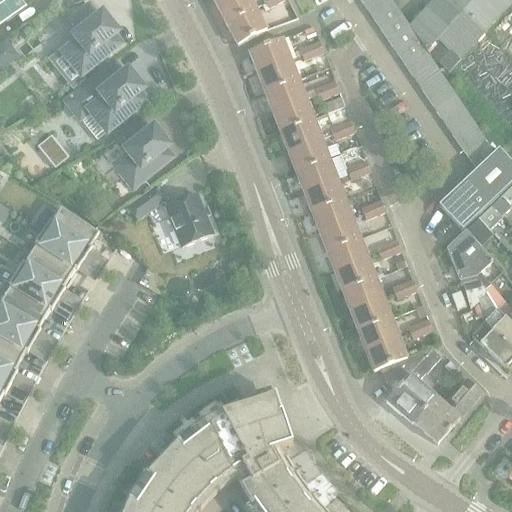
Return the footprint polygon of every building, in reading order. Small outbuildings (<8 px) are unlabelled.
[(0,0),(0,28),(27,9),(20,0),(0,0)] [(223,0),(216,4),(227,25),(255,10),(249,0),(223,0)] [(263,0),(269,10),(287,0),(286,0),(263,0)] [(358,0),(366,10),(380,0),(358,0)] [(380,0),(366,10),(373,21),(393,8),(388,0),(380,0)] [(416,41),(424,52),(426,54),(448,74),(511,2),(511,0),(435,0),(409,30),(416,41)] [(78,41),(64,53),(82,76),(121,45),(114,37),(118,34),(109,23),(105,26),(90,6),(69,23),(78,35),(75,37),(78,41)] [(373,21),(381,33),(401,19),(393,8),(373,21)] [(266,31),(255,10),(227,25),(238,46),(266,31)] [(381,33),(388,44),(409,30),(401,19),(381,33)] [(315,33),(313,28),(303,32),(305,37),(315,33)] [(388,44),(396,55),(416,41),(409,30),(388,44)] [(249,53),(257,74),(290,61),(289,61),(295,58),(287,39),(282,41),(249,53)] [(396,55),(404,66),(424,52),(416,41),(396,55)] [(300,51),(302,56),(321,49),(319,44),(300,51)] [(324,55),(321,49),(302,56),(304,62),(324,55)] [(404,66),(411,77),(432,63),(426,54),(424,52),(404,66)] [(261,75),(268,92),(294,82),(294,83),(297,81),(290,61),(257,74),(257,75),(261,75)] [(411,77),(419,88),(439,74),(432,63),(411,77)] [(94,80),(63,105),(79,125),(82,122),(92,114),(107,133),(146,102),(139,94),(143,91),(135,80),(131,83),(115,64),(94,80)] [(419,88),(426,99),(447,85),(439,74),(419,88)] [(265,93),(273,114),(305,101),(305,100),(301,100),(294,83),(294,82),(268,92),(265,93)] [(315,91),(318,96),(337,88),(335,83),(315,91)] [(426,99),(434,111),(455,96),(447,85),(426,99)] [(339,94),(337,88),(318,96),(320,102),(339,94)] [(434,111),(442,122),(462,108),(455,96),(434,111)] [(324,106),(327,115),(344,109),(341,99),(324,106)] [(277,115),(283,132),(284,132),(310,122),(313,121),(305,101),(273,114),(273,115),(277,115)] [(442,122),(449,133),(470,119),(462,108),(442,122)] [(449,133),(457,144),(478,130),(470,119),(449,133)] [(129,155),(114,167),(132,190),(172,159),(165,151),(169,148),(160,137),(156,140),(141,120),(120,137),(129,149),(126,151),(129,155)] [(280,133),(288,153),(321,141),(320,140),(316,139),(310,122),(284,132),(283,132),(280,133)] [(331,131),(333,136),(352,128),(350,123),(331,131)] [(355,135),(352,128),(333,136),(335,142),(355,135)] [(465,155),(485,141),(478,130),(457,144),(465,155)] [(68,158),(51,137),(38,148),(55,169),(68,158)] [(294,169),(296,173),(328,161),(321,141),(288,153),(288,154),(292,155),(297,168),(294,169)] [(495,156),(485,141),(465,155),(472,165),(473,163),(479,171),(495,156)] [(511,166),(499,152),(495,156),(479,171),(440,208),(462,231),(511,183),(511,166)] [(28,154),(16,161),(29,182),(40,175),(28,154)] [(366,164),(347,171),(341,156),(328,161),(296,173),(304,193),(336,181),(336,180),(348,176),(368,168),(366,164)] [(370,175),(368,168),(348,176),(351,182),(370,175)] [(308,195),(314,212),(315,212),(341,202),(344,201),(336,181),(304,193),(304,194),(308,195)] [(511,188),(502,198),(511,209),(511,207),(511,188)] [(139,223),(165,204),(155,189),(128,208),(139,223)] [(182,249),(214,236),(198,196),(166,209),(182,249)] [(502,198),(491,208),(501,218),(511,209),(502,198)] [(103,201),(89,212),(98,224),(112,213),(103,201)] [(311,213),(319,233),(352,220),(347,219),(341,202),(315,212),(314,212),(311,213)] [(362,211),(364,216),(383,208),(381,203),(362,211)] [(386,214),(383,208),(364,216),(366,222),(386,214)] [(491,208),(479,219),(490,232),(491,232),(493,234),(505,222),(501,218),(491,208)] [(50,223),(42,234),(84,262),(88,256),(92,251),(90,249),(99,236),(61,210),(51,224),(50,223)] [(479,219),(465,233),(476,246),(490,232),(479,219)] [(323,235),(330,251),(330,252),(356,242),(360,241),(352,220),(319,233),(319,234),(323,235)] [(476,246),(465,233),(448,249),(459,281),(477,277),(492,263),(476,246)] [(81,267),(89,273),(96,262),(88,256),(84,262),(42,234),(35,245),(37,246),(31,255),(30,256),(69,281),(75,271),(77,273),(81,267)] [(327,252),(335,273),(367,260),(363,259),(356,242),(330,252),(330,251),(327,252)] [(377,250),(379,256),(399,248),(397,243),(377,250)] [(401,254),(399,248),(379,256),(381,261),(401,254)] [(63,290),(69,281),(30,256),(31,255),(24,251),(17,262),(22,266),(16,276),(58,302),(62,297),(65,291),(63,290)] [(406,268),(403,258),(394,262),(397,271),(406,268)] [(339,274),(345,291),(346,292),(372,281),(372,282),(375,281),(367,260),(335,273),(335,274),(339,274)] [(106,268),(96,262),(89,273),(99,279),(106,268)] [(55,307),(64,313),(70,302),(62,297),(58,302),(16,276),(9,286),(4,283),(0,289),(0,296),(4,299),(5,298),(44,321),(50,312),(51,313),(55,307)] [(484,292),(488,289),(489,288),(485,279),(472,283),(477,299),(485,294),(484,292)] [(342,292),(350,313),(383,300),(379,299),(372,282),(372,281),(346,292),(345,291),(342,292)] [(393,290),(395,295),(414,288),(412,283),(393,290)] [(480,305),(477,299),(472,283),(464,285),(470,310),(474,308),(479,306),(480,305)] [(416,294),(414,288),(395,295),(397,302),(416,294)] [(457,312),(465,309),(460,295),(452,298),(457,312)] [(39,331),(44,321),(5,298),(4,299),(0,305),(0,324),(34,343),(37,338),(41,332),(39,331)] [(354,314),(361,330),(361,331),(387,321),(388,322),(391,320),(383,300),(350,313),(351,313),(354,314)] [(495,310),(497,312),(497,311),(504,317),(510,311),(499,300),(492,305),(495,310)] [(80,308),(70,302),(64,313),(74,319),(80,308)] [(479,306),(474,308),(478,321),(483,319),(479,306)] [(426,319),(422,308),(416,311),(420,321),(426,319)] [(511,325),(504,317),(497,311),(497,312),(486,323),(494,331),(493,332),(511,350),(511,325)] [(357,331),(366,353),(395,341),(398,340),(398,339),(395,340),(388,322),(387,321),(361,331),(361,330),(357,331)] [(408,330),(410,335),(430,328),(428,323),(408,330)] [(506,370),(511,363),(511,350),(493,332),(494,331),(486,323),(472,338),(506,370)] [(31,349),(40,354),(46,343),(37,338),(34,343),(0,324),(0,352),(20,363),(26,354),(27,355),(31,349)] [(432,334),(430,328),(410,335),(413,341),(432,334)] [(374,373),(380,370),(398,364),(403,362),(403,361),(395,341),(366,353),(374,373)] [(56,349),(46,343),(40,354),(50,360),(56,349)] [(402,416),(413,425),(435,399),(417,383),(425,374),(426,375),(440,359),(430,350),(406,360),(406,359),(403,361),(403,362),(398,364),(380,370),(383,379),(388,387),(395,394),(387,404),(401,416),(402,416)] [(15,373),(20,363),(0,352),(0,379),(11,386),(14,380),(17,374),(15,373)] [(458,372),(450,363),(444,369),(452,378),(457,374),(458,372)] [(8,391),(17,396),(23,385),(14,380),(11,386),(0,379),(0,402),(3,396),(5,397),(8,391)] [(445,407),(435,399),(413,425),(438,447),(483,395),(467,382),(445,407)] [(33,390),(23,385),(17,396),(28,401),(33,390)] [(198,511),(199,511),(200,511),(208,502),(216,493),(219,490),(220,490),(229,483),(239,476),(239,475),(243,473),(249,470),(259,486),(246,494),(257,511),(259,510),(260,511),(325,511),(319,504),(318,499),(315,496),(311,488),(307,477),(304,469),(301,463),(298,456),(293,447),(287,432),(283,422),(273,401),(242,414),(241,412),(209,429),(211,432),(186,451),(183,449),(153,480),(156,483),(138,508),(135,507),(132,511),(198,511)] [(12,432),(2,427),(0,430),(0,440),(7,444),(12,432)]
